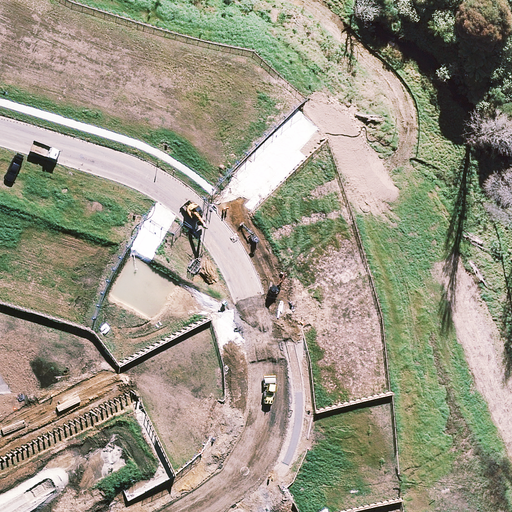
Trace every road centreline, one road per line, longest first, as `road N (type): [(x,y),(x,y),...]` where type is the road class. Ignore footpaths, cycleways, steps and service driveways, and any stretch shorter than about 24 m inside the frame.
road 1 (residential): [(0,129),(129,168),(192,207),(231,256),(262,347),(268,414),(247,470),(193,511)]
road 2 (unknown): [(0,454),(108,399)]
